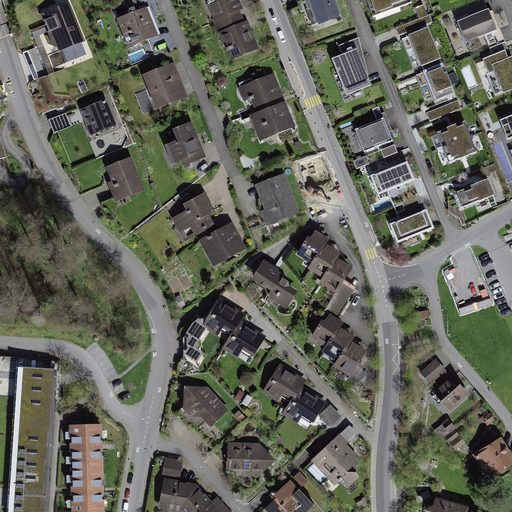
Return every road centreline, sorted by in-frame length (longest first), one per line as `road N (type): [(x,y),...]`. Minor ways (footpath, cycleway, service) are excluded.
road 1 (residential): [(0,40),(33,148),(75,210),(143,284),(160,331),(147,421)]
road 2 (residential): [(380,282),(271,0)]
road 3 (residential): [(384,511),(392,342),(380,282)]
road 4 (residential): [(163,0),(237,192)]
road 5 (residential): [(425,269),(442,342),(511,428)]
road 6 (residential): [(103,390),(58,427),(51,511)]
road 7 (residential): [(103,390),(80,358),(0,344)]
road 8 (residential): [(238,511),(191,460),(144,442)]
